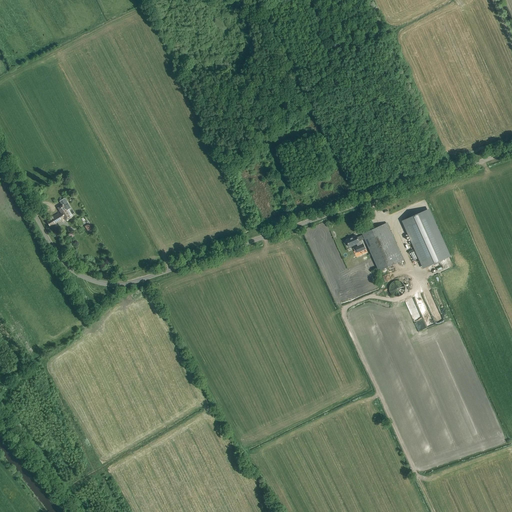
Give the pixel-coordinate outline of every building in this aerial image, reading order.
[(67,208),(65,204),(58,208),(61,212),(52,218),(47,222),(49,227),(51,226),(52,226),(65,219),(66,220),(70,218),(65,210),(67,208)] [(425,212),(407,220),(413,234),(409,235),(423,268),(450,256),(435,224),(431,225),(425,212)] [(403,260),(387,224),(363,234),(363,235),(357,238),(356,236),(346,241),(349,248),(359,243),(359,242),(365,239),(379,271),(403,260)] [(398,297),(401,296),(403,294),(404,292),(405,290),(405,287),(404,284),(402,282),(399,281),(397,281),(395,281),(392,282),(390,284),(389,287),(389,290),(390,292),(391,294),(393,296),(395,297),(398,297)] [(429,308),(433,318),(425,321),(428,328),(445,321),(438,305),(433,308),(432,306),(429,308)]
